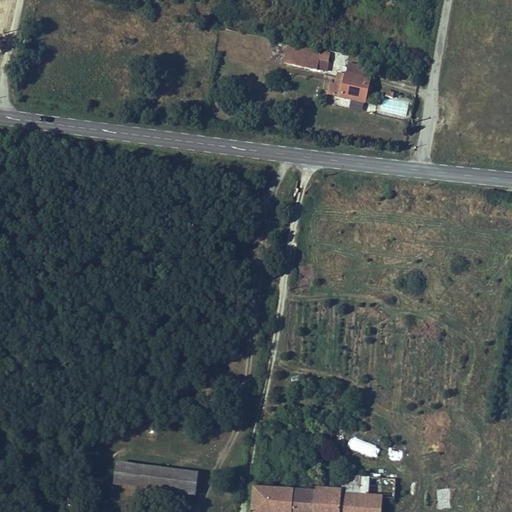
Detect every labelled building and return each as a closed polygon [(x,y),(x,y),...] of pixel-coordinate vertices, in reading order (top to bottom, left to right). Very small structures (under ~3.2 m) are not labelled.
[(326,54),(326,44),(316,44),(277,38),(275,55),(320,62),(320,54),(326,54)] [(368,60),(344,55),(341,67),(366,73),(368,60)] [(333,71),(330,86),(359,92),(363,89),(366,73),(341,67),(340,72),(333,71)] [(337,104),(348,108),(351,100),(340,97),(337,104)] [(353,438),(349,452),(374,457),(377,444),(353,438)] [(183,460),(102,450),(100,469),(180,480),(183,460)] [(325,479),(329,480),(328,507),(367,509),(368,486),(377,486),(374,511),(391,511),(395,467),(379,466),(379,465),(326,462),(325,479)] [(237,501),(328,507),(329,480),(325,479),(238,475),(237,501)]
